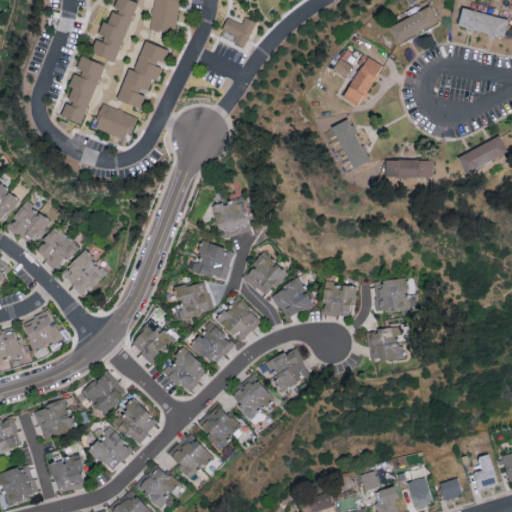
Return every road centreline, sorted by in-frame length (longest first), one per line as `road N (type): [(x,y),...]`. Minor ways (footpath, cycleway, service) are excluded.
road 1 (residential): [(329,343),(298,335),(258,351),(115,490),(39,511)]
road 2 (residential): [(0,392),(33,383),(101,341),(134,288),(197,139)]
road 3 (residential): [(0,246),(101,341)]
